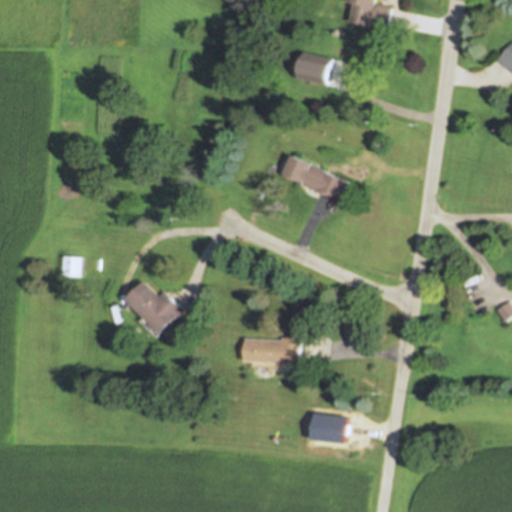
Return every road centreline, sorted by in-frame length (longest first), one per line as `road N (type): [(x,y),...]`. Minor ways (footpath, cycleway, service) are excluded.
road 1 (residential): [(455,0),(379,511)]
road 2 (residential): [(223,222),(411,303)]
